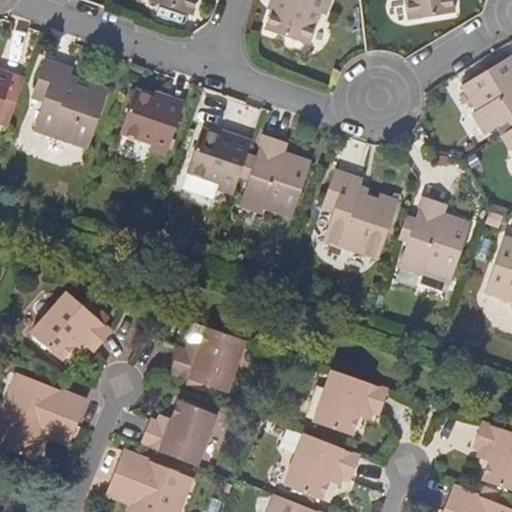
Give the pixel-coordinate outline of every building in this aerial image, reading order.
[(147,0),(148,0),(191,14),(195,0),(147,0)] [(307,44),(318,12),(322,0),(274,0),(265,29),(307,44)] [(330,0),(322,0),(318,12),(325,15),(330,0)] [(405,0),(409,22),(453,14),(451,0),(405,0)] [(511,117),(511,56),(462,86),(477,110),(472,114),(485,134),(509,120),(511,117)] [(48,93),(44,102),(35,131),(88,149),(109,91),(91,85),(90,89),(70,82),(74,70),(45,60),(35,89),(48,93)] [(0,111),(13,75),(0,70),(0,111)] [(32,98),(44,102),(48,93),(35,89),(32,98)] [(121,133),(154,144),(169,149),(185,102),(169,97),(167,101),(135,90),(121,133)] [(221,182),(236,187),(239,178),(242,170),(246,159),(252,142),(236,136),(234,141),(202,129),(187,171),(219,182),(221,182)] [(509,152),(511,149),(511,142),(506,133),(500,137),(509,152)] [(250,173),(248,181),(239,205),(261,213),(264,207),(291,217),(310,163),(282,152),(285,143),(264,135),(254,163),(246,159),(242,170),(250,173)] [(166,156),(169,149),(154,144),(152,150),(166,156)] [(239,178),(248,181),(250,173),(242,170),(239,178)] [(336,202),(333,212),(323,240),(378,260),(399,202),(380,195),(379,199),(360,192),(364,181),(335,170),(325,199),(336,202)] [(219,182),(187,171),(183,185),(215,196),(219,182)] [(219,188),(234,194),(236,187),(221,182),(219,188)] [(411,234),(408,241),(399,267),(421,275),(423,269),(450,279),(469,223),(442,214),(445,205),(424,197),(414,223),(406,220),(402,231),(411,234)] [(322,208),(333,212),(336,202),(325,199),(322,208)] [(400,238),(408,241),(411,234),(402,231),(400,238)] [(511,239),(505,237),(485,291),(511,301),(511,303),(511,306),(511,239)] [(37,292),(24,316),(36,323),(49,299),(37,292)] [(81,338),(90,347),(94,350),(111,330),(68,292),(31,334),(61,360),(75,344),(81,338)] [(208,327),(202,347),(199,356),(188,352),(181,349),(173,374),(191,380),(189,388),(204,393),(206,385),(216,389),(228,393),(246,340),(208,327)] [(84,353),(90,347),(81,338),(75,344),(84,353)] [(191,344),(188,352),(199,356),(202,347),(191,344)] [(352,435),(359,416),(362,408),(374,412),(380,414),(389,389),(333,370),(315,422),(352,435)] [(52,417),(75,427),(85,400),(19,374),(0,421),(0,446),(33,460),(44,435),(52,417)] [(213,396),(216,389),(206,385),(204,393),(213,396)] [(180,399),(173,418),(169,427),(157,422),(151,420),(142,444),(197,465),(217,413),(180,399)] [(371,420),(374,412),(362,408),(359,416),(371,420)] [(161,413),(157,422),(169,427),(173,418),(161,413)] [(67,445),(75,427),(52,417),(44,435),(67,445)] [(511,489),(511,431),(486,423),(477,446),(484,449),(495,453),(492,461),(486,481),(511,489)] [(351,480),(361,456),(306,434),(286,485),(323,499),(330,481),(334,472),(346,477),(351,480)] [(481,457),(492,461),(495,453),(484,449),(481,457)] [(125,451),(115,477),(138,486),(131,505),(127,511),(178,511),(192,477),(125,451)] [(342,486),(346,477),(334,472),(330,481),(342,486)] [(107,495),(131,505),(138,486),(115,477),(107,495)] [(511,511),(511,508),(456,486),(446,511),(511,511)] [(321,511),(279,495),(272,511),(321,511)]
